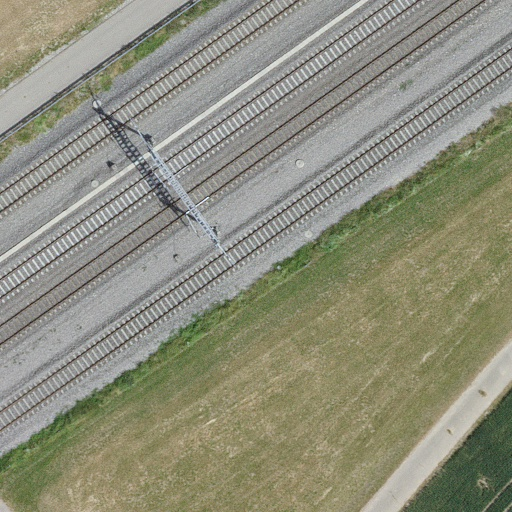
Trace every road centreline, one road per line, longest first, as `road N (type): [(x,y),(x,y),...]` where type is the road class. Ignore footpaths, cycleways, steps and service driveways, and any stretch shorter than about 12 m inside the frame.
road 1 (track): [(378,511),(511,359)]
road 2 (track): [(0,114),(160,0)]
